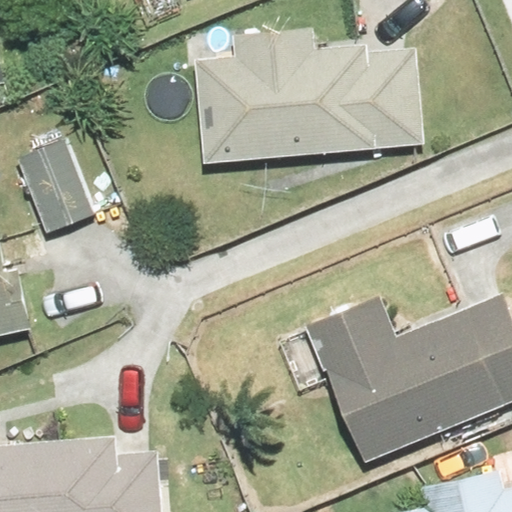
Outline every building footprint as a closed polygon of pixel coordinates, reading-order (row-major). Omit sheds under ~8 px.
[(0,83),(18,80),(0,1),(0,83)] [(208,53),(216,157),(437,140),(430,44),(379,48),(378,40),(329,43),(327,20),(244,26),(246,50),(208,53)] [(72,132),(25,153),(59,232),(107,212),(72,132)] [(0,227),(0,333),(43,324),(21,223),(0,227)] [(322,318),(378,456),(511,401),(511,289),(410,331),(393,289),(322,318)] [(127,428),(0,438),(0,511),(175,511),(170,445),(129,449),(127,428)] [(402,506),(402,511),(511,511),(511,473),(510,463),(437,478),(441,498),(402,506)]
